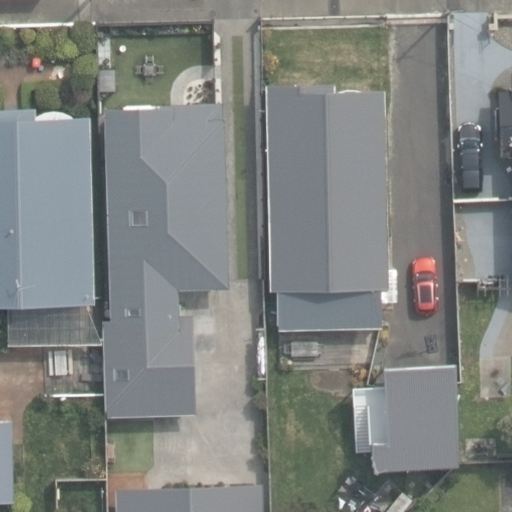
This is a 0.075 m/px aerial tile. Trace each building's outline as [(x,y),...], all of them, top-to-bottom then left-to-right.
[(511,155),(511,71),(511,88),(501,89),(502,108),(495,108),(496,138),(501,138),(501,156),(511,155)] [(280,290),(281,328),(386,326),(385,288),(391,288),(387,89),(338,90),(337,84),(269,85),(273,290),(280,290)] [(109,109),(116,331),(183,329),(182,290),(231,288),(225,106),(109,109)] [(0,108),(0,306),(98,305),(94,114),(79,114),(68,107),(60,107),(49,108),(38,115),(38,108),(0,108)] [(354,382),(357,453),(373,453),(373,464),(460,460),(455,359),(384,362),(385,381),(354,382)] [(0,418),(0,500),(17,500),(14,418),(0,418)] [(401,511),(413,498),(402,489),(382,511),(401,511)]
